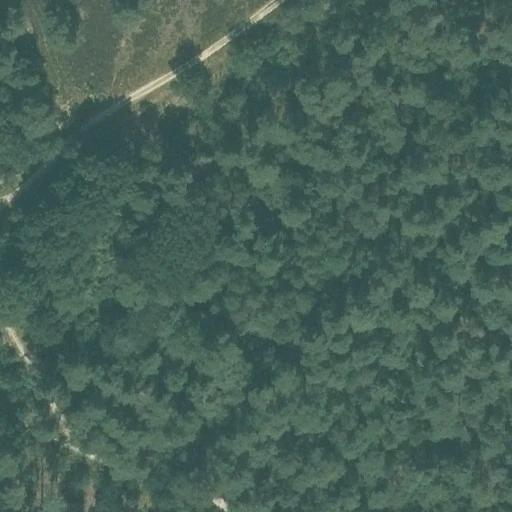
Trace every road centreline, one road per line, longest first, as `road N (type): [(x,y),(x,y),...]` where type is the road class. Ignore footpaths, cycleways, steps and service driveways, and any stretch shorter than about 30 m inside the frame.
road 1 (track): [(283,0),(89,130),(0,212)]
road 2 (track): [(231,511),(201,490),(66,444),(0,405)]
road 3 (track): [(0,321),(82,450)]
